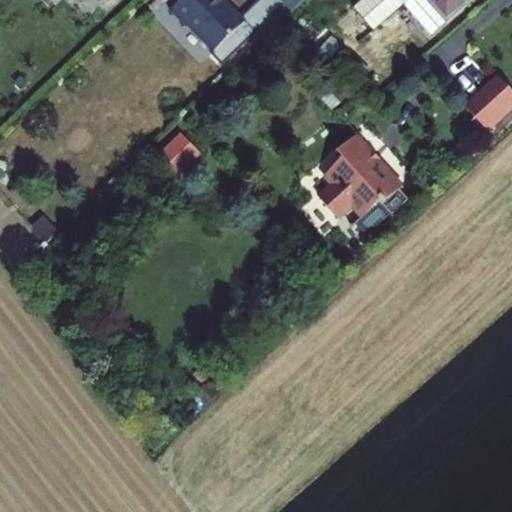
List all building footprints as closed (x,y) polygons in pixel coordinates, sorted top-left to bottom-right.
[(194,14),(208,0),(175,0),(189,15),(192,13),(194,14)] [(247,9),(238,0),(208,0),(194,14),(216,38),(247,9)] [(511,80),(499,66),(466,96),(486,117),(511,93),(511,80)] [(400,173),(355,123),(337,138),(343,145),(325,160),(334,169),(319,183),(337,203),(352,190),(363,202),(379,187),(382,190),(400,173)] [(190,136),(174,145),(184,164),(200,155),(190,136)]
